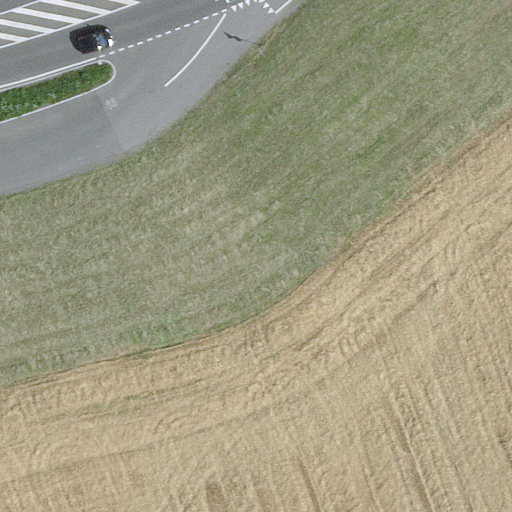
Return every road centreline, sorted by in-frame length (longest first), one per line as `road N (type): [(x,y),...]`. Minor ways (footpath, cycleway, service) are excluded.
road 1 (unclassified): [(0,170),(99,134),(140,106),(176,72),(226,0)]
road 2 (primary): [(0,37),(119,0)]
